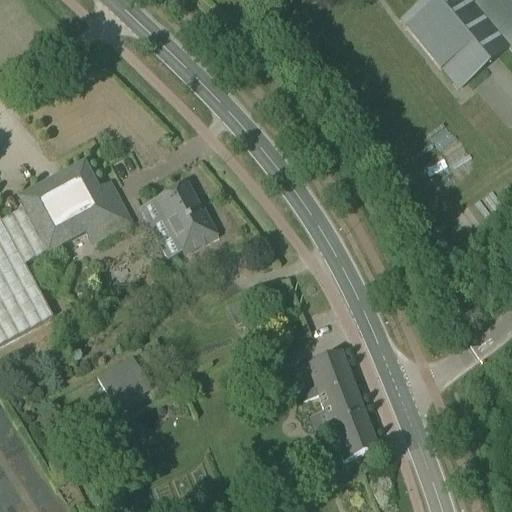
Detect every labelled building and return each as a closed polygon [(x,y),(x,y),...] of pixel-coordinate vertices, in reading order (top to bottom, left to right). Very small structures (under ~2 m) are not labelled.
[(507,51),(472,6),(466,0),(426,0),(399,22),(457,92),(507,51)] [(511,0),(479,0),(472,6),(507,51),(511,57),(511,0)] [(0,348),(51,321),(23,268),(46,255),(47,256),(85,236),(91,247),(130,226),(108,186),(97,193),(83,166),(17,201),(23,212),(0,224),(0,348)] [(216,240),(200,210),(198,211),(185,186),(153,203),(172,238),(158,246),(167,262),(181,255),(183,258),(216,240)] [(298,397),(302,406),(316,400),(341,465),(376,452),(339,356),(305,369),(313,391),(298,397)] [(114,412),(149,394),(131,359),(95,379),(114,412)] [(249,385),(260,412),(282,403),(271,376),(249,385)] [(86,426),(74,432),(81,444),(92,437),(86,426)] [(323,460),(328,473),(339,468),(335,456),(323,460)]
